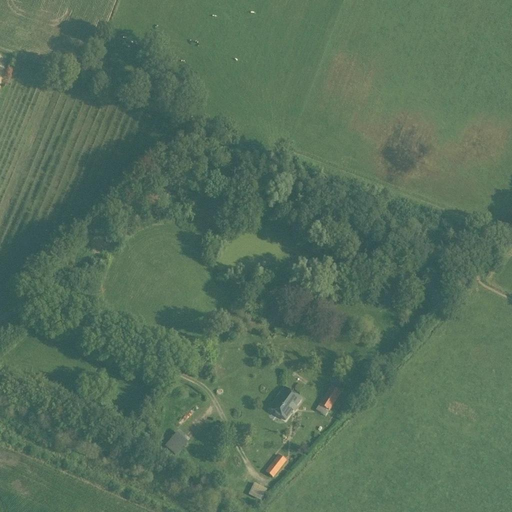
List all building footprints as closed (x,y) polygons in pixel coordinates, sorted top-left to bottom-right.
[(330,410),(341,393),(332,387),(321,404),(330,410)] [(284,389),(269,409),(286,421),(300,400),(284,389)] [(173,457),(191,442),(181,431),(163,447),(173,457)] [(286,462),(278,456),(265,473),(273,479),(286,462)] [(249,495),(263,502),(269,490),(255,483),(249,495)]
